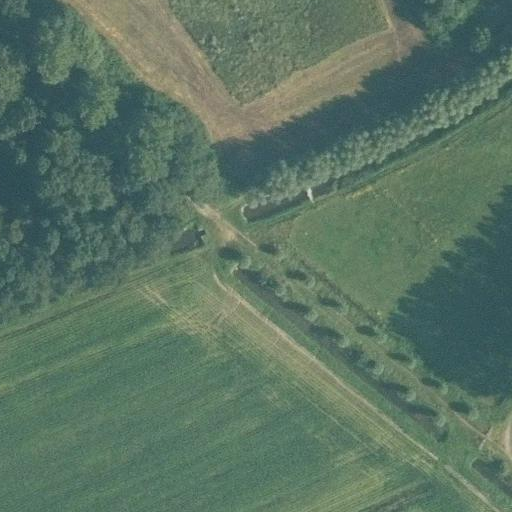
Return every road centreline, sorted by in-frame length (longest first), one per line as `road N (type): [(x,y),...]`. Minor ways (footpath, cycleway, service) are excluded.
road 1 (track): [(510,449),(208,209)]
road 2 (track): [(208,209),(0,5)]
